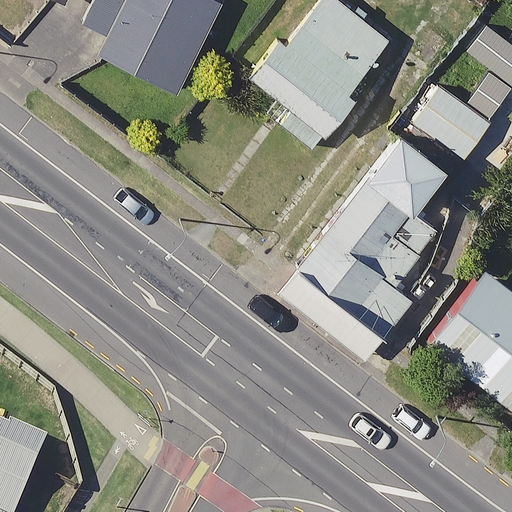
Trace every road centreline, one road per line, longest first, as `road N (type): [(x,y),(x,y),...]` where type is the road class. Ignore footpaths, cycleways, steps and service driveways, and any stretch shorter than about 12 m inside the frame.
road 1 (primary): [(0,185),(261,385)]
road 2 (primary): [(261,385),(425,511)]
road 3 (tertiary): [(181,511),(261,385)]
